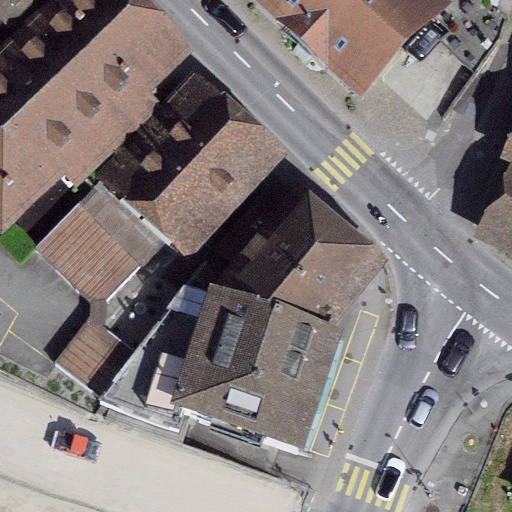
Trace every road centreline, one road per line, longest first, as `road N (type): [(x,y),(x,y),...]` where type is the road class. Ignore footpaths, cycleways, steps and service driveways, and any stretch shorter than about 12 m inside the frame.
road 1 (tertiary): [(405,221),(183,0)]
road 2 (unknown): [(490,287),(433,365),(361,511)]
road 3 (unknown): [(0,428),(244,511)]
road 4 (secondary): [(511,304),(405,221)]
